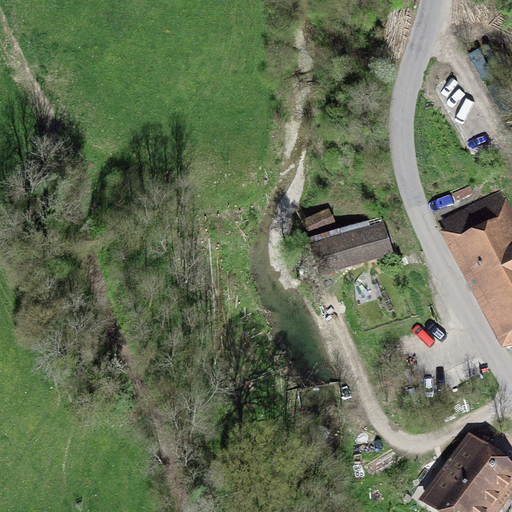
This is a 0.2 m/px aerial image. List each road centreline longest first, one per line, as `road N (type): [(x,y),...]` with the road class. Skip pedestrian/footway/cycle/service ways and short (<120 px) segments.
road 1 (track): [(190,511),(106,311),(36,98),(0,19)]
road 2 (tertiary): [(434,0),(402,112),(406,175),(432,244),(511,379)]
